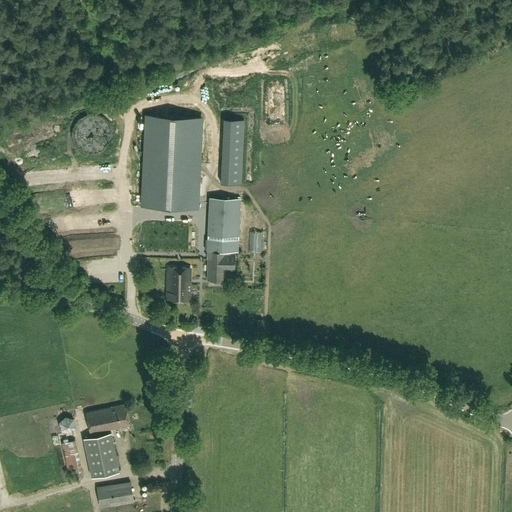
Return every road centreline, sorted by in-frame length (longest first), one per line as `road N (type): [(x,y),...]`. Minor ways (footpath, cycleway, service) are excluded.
road 1 (tertiary): [(504,424),(362,365),(181,336)]
road 2 (tertiary): [(181,336),(91,306),(0,290)]
road 3 (unclassified): [(179,511),(181,336)]
road 4 (track): [(91,306),(59,245),(0,183)]
